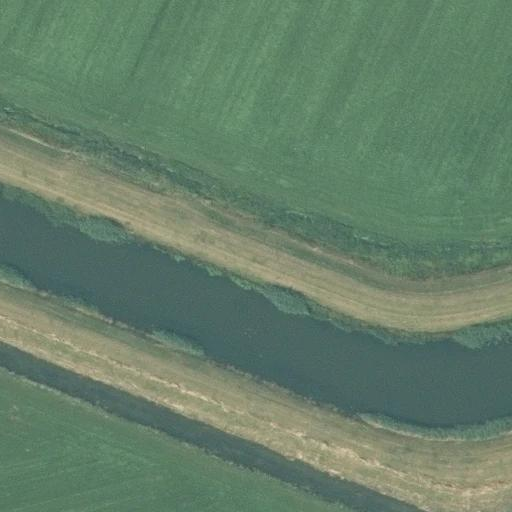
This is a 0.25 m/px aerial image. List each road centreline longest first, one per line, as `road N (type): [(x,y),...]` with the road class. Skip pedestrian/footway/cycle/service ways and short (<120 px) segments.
road 1 (track): [(511,474),(444,485),(339,452),(0,311)]
road 2 (track): [(511,279),(438,293),(346,284),(0,147)]
